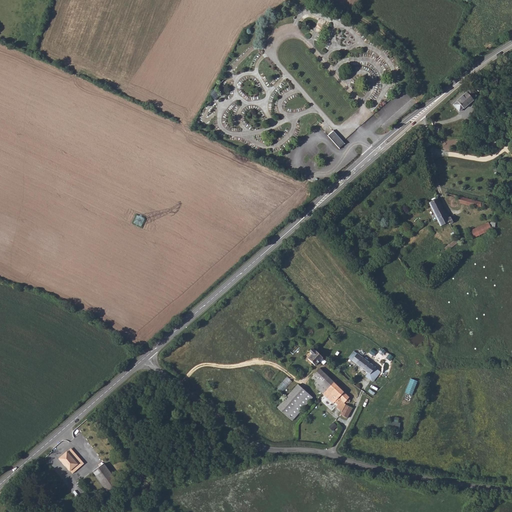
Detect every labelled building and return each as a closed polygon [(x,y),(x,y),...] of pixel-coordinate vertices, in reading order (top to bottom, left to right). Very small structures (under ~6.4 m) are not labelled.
[(215,98),(219,94),(215,89),(210,94),(215,98)] [(456,102),(453,105),(458,112),(461,109),(462,109),(472,101),(472,99),(475,96),(470,90),(466,93),(465,93),(456,101),(456,102)] [(335,132),(329,137),(340,150),(346,145),(343,141),(335,132)] [(479,202),(455,196),(455,199),(458,200),(458,202),(478,208),(479,207),(480,207),(481,206),(482,205),(480,204),(479,203),(479,202)] [(438,199),(429,203),(434,215),(440,227),(448,223),(449,225),(453,223),(450,218),(447,219),(438,199)] [(467,232),(471,239),(491,230),(487,222),(467,232)] [(314,350),(313,351),(312,350),(310,350),(309,351),(309,352),(311,354),(307,358),(314,365),(322,357),(314,350)] [(391,360),(394,356),(386,351),(383,356),(391,360)] [(372,360),(369,358),(366,361),(357,352),(351,359),(369,373),(374,367),(369,363),(372,360)] [(314,373),(313,375),(313,376),(311,379),(314,381),(311,384),(323,394),(334,383),(328,378),(318,369),(314,373)] [(288,377),(277,387),(281,392),(292,381),(288,377)] [(411,378),(403,399),(409,402),(418,381),(411,378)] [(312,396),(298,383),(276,407),(290,420),(312,396)] [(337,386),(334,383),(323,394),(328,399),(329,398),(328,396),(337,386)] [(328,396),(329,398),(328,399),(333,404),(334,402),(337,405),(341,401),(344,403),(345,401),(345,402),(346,403),(347,403),(348,403),(349,402),(349,401),(349,400),(349,399),(348,399),(349,398),(337,386),(328,396)] [(344,405),(339,414),(346,418),(351,408),(344,405)] [(386,420),(385,428),(399,431),(401,422),(398,422),(399,417),(395,416),(394,421),(386,420)] [(334,422),(329,426),(333,430),(338,425),(334,422)] [(67,454),(59,461),(69,471),(76,465),(67,454)] [(103,464),(93,471),(107,492),(118,485),(103,464)]
